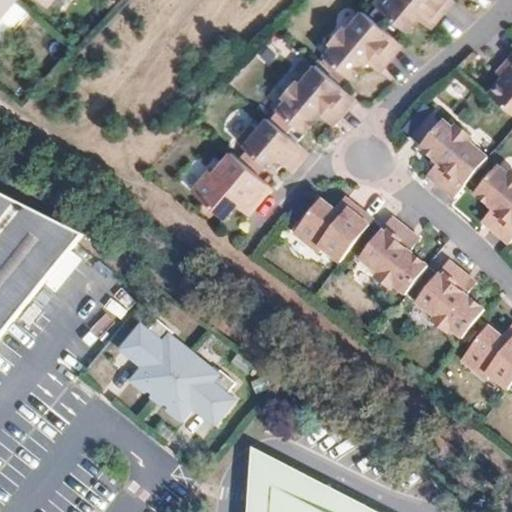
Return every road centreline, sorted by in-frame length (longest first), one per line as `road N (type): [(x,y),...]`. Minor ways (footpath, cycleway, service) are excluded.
road 1 (residential): [(360,141),(370,172),(511,291)]
road 2 (residential): [(509,0),(360,141)]
road 3 (track): [(191,0),(58,147)]
road 4 (residential): [(360,141),(296,189),(232,260)]
